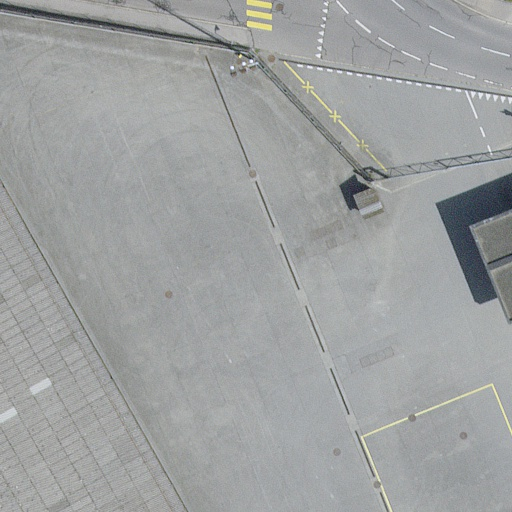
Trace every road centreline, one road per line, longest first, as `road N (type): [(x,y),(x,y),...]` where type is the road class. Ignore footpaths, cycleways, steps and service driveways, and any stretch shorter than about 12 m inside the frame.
road 1 (residential): [(347,0),(297,12),(206,0)]
road 2 (residential): [(391,0),(441,30),(511,52)]
